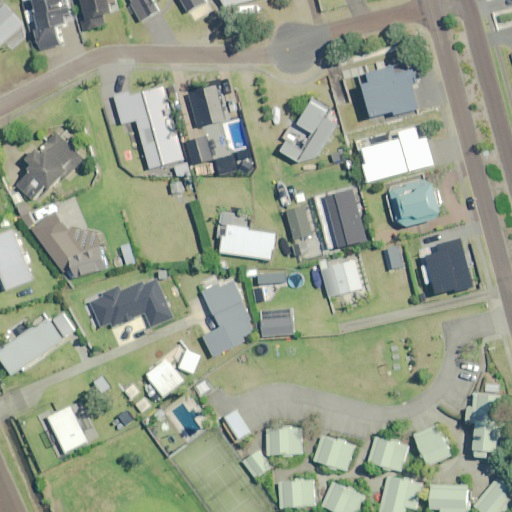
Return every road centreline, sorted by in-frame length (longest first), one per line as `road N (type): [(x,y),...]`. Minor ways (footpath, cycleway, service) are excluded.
road 1 (residential): [(0,111),(107,57),(266,55),(290,44)]
road 2 (tertiary): [(508,291),(432,10)]
road 3 (tertiary): [(465,1),(511,171)]
road 4 (residential): [(290,44),(432,10)]
